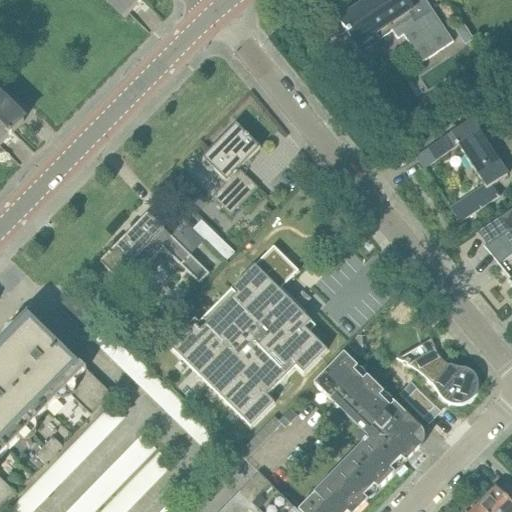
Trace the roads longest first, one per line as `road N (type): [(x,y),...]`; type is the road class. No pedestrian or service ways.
road 1 (residential): [(215,11),(511,373)]
road 2 (tertiary): [(0,227),(215,11)]
road 3 (residential): [(406,511),(511,400)]
